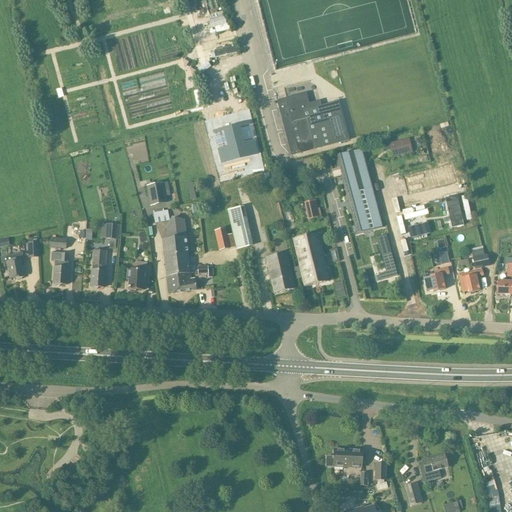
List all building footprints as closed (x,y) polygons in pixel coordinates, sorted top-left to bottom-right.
[(235,45),(213,51),(215,58),(236,53),(235,45)] [(284,99),(278,101),(277,101),(278,107),(291,156),(292,155),(317,149),(348,141),(338,102),(320,107),(314,108),(309,110),(308,104),(305,94),(284,99)] [(368,135),(362,110),(349,113),(355,138),(368,135)] [(252,115),(219,123),(230,168),(263,159),(252,115)] [(389,144),(392,156),(410,152),(407,139),(389,144)] [(333,157),(345,203),(354,235),(383,228),(361,149),(333,157)] [(452,184),(447,163),(399,175),(405,196),(452,184)] [(188,184),(191,200),(196,199),(193,183),(188,184)] [(147,187),(151,206),(166,203),(162,184),(147,187)] [(449,218),(444,219),(445,223),(450,222),(451,228),(463,225),(456,196),(445,198),(449,218)] [(315,200),(303,203),(308,221),(321,218),(319,209),(317,209),(315,200)] [(243,206),(240,207),(249,247),(249,248),(253,247),(243,206)] [(227,210),(236,250),(249,247),(240,207),(227,210)] [(166,210),(153,213),(155,223),(168,220),(166,210)] [(161,240),(163,258),(188,255),(184,220),(183,220),(171,218),(166,229),(167,240),(161,240)] [(116,241),(118,241),(119,225),(106,224),(105,239),(110,240),(116,241)] [(214,232),(219,252),(230,249),(225,229),(214,232)] [(146,233),(139,234),(140,243),(147,242),(146,233)] [(328,282),(321,252),(317,234),(292,240),(304,288),(328,282)] [(376,237),(381,257),(391,254),(386,235),(376,237)] [(7,238),(0,239),(0,247),(8,246),(7,238)] [(49,249),(66,250),(67,240),(50,239),(49,249)] [(37,257),(37,243),(28,244),(29,258),(37,257)] [(54,268),(53,285),(55,285),(56,287),(59,287),(60,285),(66,286),(68,269),(67,269),(68,263),(67,263),(68,255),(60,254),(60,253),(52,252),(52,253),(51,253),(51,262),(55,262),(54,268)] [(97,271),(91,271),(90,287),(92,288),(93,290),(97,290),(98,288),(104,288),(105,272),(106,253),(93,252),(92,266),(97,266),(97,271)] [(287,253),(276,256),(265,258),(273,295),(295,290),(287,253)] [(448,263),(446,253),(438,254),(441,265),(445,264),(448,263)] [(395,270),(391,254),(381,257),(385,273),(395,270)] [(472,258),(475,270),(489,267),(486,254),(472,258)] [(22,279),(22,277),(23,277),(21,266),(23,266),(21,255),(5,258),(6,262),(4,263),(6,271),(8,271),(10,280),(16,279),(17,280),(22,279)] [(190,274),(188,255),(163,258),(165,276),(190,274)] [(136,263),(136,271),(127,270),(126,281),(128,281),(127,290),(129,290),(130,292),(134,293),(136,291),(143,291),(144,285),(145,285),(146,272),(146,264),(136,263)] [(430,278),(423,279),(426,292),(433,291),(433,292),(445,290),(442,277),(449,275),(447,269),(435,272),(436,275),(429,277),(430,278)] [(385,273),(378,275),(379,281),(397,276),(395,270),(385,273)] [(462,293),(467,292),(467,294),(479,291),(476,278),(483,277),(482,270),(458,276),(462,293)] [(190,274),(165,276),(168,295),(195,291),(194,282),(191,282),(190,274)] [(341,282),(334,283),(337,298),(345,296),(341,282)] [(510,295),(511,282),(497,282),(497,295),(510,295)] [(324,467),(332,467),(361,468),(362,451),(333,450),(333,456),(325,455),(324,467)] [(421,461),(422,463),(418,464),(422,480),(433,477),(433,480),(440,479),(438,470),(447,468),(444,455),(421,461)] [(511,461),(501,463),(503,479),(511,477),(511,461)] [(375,464),(375,480),(385,481),(385,465),(375,464)] [(65,465),(58,471),(66,479),(73,473),(65,465)] [(361,474),(360,486),(367,486),(368,474),(361,474)] [(492,476),(481,480),(484,489),(486,499),(488,508),(488,511),(500,511),(500,507),(498,496),(492,476)] [(404,487),(410,507),(423,503),(417,483),(404,487)] [(459,511),(457,502),(443,506),(444,511),(459,511)]
